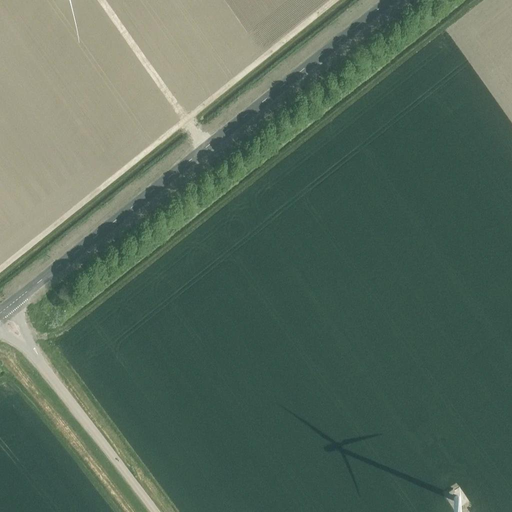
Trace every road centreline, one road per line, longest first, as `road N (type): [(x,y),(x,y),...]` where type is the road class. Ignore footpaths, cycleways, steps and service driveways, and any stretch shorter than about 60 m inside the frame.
road 1 (unclassified): [(0,312),(391,0)]
road 2 (unclassified): [(154,511),(0,312)]
